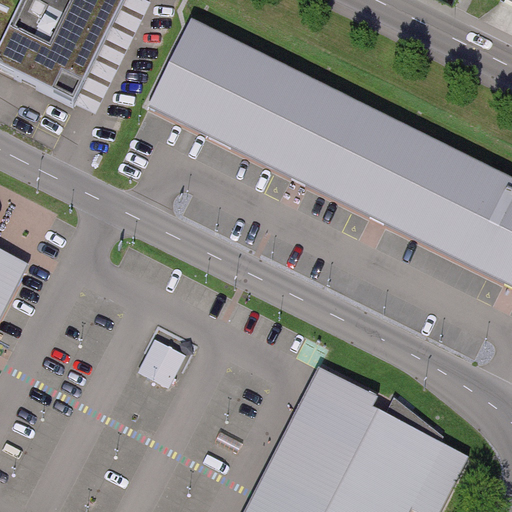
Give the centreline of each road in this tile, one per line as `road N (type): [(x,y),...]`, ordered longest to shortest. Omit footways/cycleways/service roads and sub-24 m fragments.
road 1 (residential): [(0,148),(465,384),(511,421)]
road 2 (primary): [(375,0),(511,67)]
